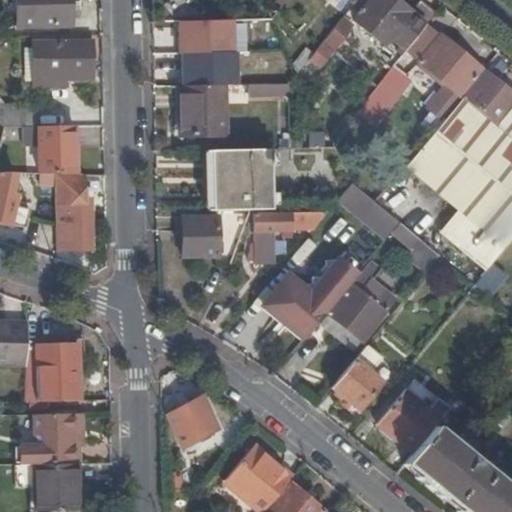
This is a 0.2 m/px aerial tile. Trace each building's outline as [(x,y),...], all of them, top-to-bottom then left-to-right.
[(70,0),(27,0),(28,28),(71,27),(70,0)] [(426,25),(435,14),(420,3),(412,13),(395,0),(373,0),(355,23),(386,47),(392,40),(406,51),(426,25)] [(352,25),(344,19),(331,34),(341,42),(348,32),(347,31),(352,25)] [(201,23),(167,24),(168,42),(182,42),(182,48),(201,47),(201,23)] [(441,38),(426,25),(406,51),(405,53),(419,65),(441,38)] [(331,34),(324,43),(334,51),(341,42),(331,34)] [(462,100),(483,73),(441,38),(419,65),(448,88),(430,110),(443,122),(462,100)] [(92,43),(31,43),(32,87),(62,86),(61,79),(92,79),(92,43)] [(306,47),(292,62),(298,75),(315,55),(306,47)] [(232,56),(179,55),(179,81),(232,82),(232,56)] [(376,91),(385,98),(409,70),(398,61),(376,91)] [(405,168),(448,204),(471,176),(507,130),(511,124),(511,96),(483,73),(462,100),(443,122),(429,139),(405,168)] [(221,136),(221,87),(180,88),(181,136),(221,136)] [(267,99),(267,87),(263,87),(246,88),(247,99),(267,99)] [(376,91),(369,99),(378,107),(385,98),(376,91)] [(448,204),(505,251),(510,245),(511,242),(511,164),(503,157),(511,145),(511,124),(507,130),(471,176),(448,204)] [(75,176),(74,128),(22,129),(22,145),(38,145),(38,175),(55,175),(75,176)] [(511,145),(503,157),(511,164),(511,145)] [(270,211),(269,151),(208,152),(210,212),(250,212),(270,211)] [(11,195),(15,174),(0,174),(0,224),(10,227),(10,226),(27,230),(31,212),(14,207),(17,197),(11,195)] [(76,176),(75,176),(55,175),(57,252),(92,251),(91,201),(76,201),(76,176)] [(400,224),(351,184),(339,200),(386,240),(393,232),(400,224)] [(313,231),(318,225),(323,214),(292,214),(292,216),(255,216),(254,244),(253,244),(250,244),(250,263),(275,262),(275,232),(313,231)] [(217,258),(217,218),(182,218),(182,258),(217,258)] [(414,249),(421,241),(419,240),(400,224),(393,232),(414,249)] [(358,229),(344,244),(362,259),(375,244),(358,229)] [(428,273),(441,258),(421,241),(414,249),(408,257),(428,273)] [(265,308),(303,341),(355,278),(338,264),(308,300),(287,282),(265,308)] [(341,299),(375,327),(395,304),(369,282),(379,271),(370,264),(341,299)] [(473,285),(490,296),(501,280),(484,269),(473,285)] [(363,343),(375,327),(341,299),(328,314),(363,343)] [(354,353),(363,343),(328,314),(320,324),(354,353)] [(0,365),(26,367),(27,347),(27,324),(0,323),(0,365)] [(25,403),(79,402),(78,346),(27,347),(26,367),(25,403)] [(367,346),(331,389),(345,400),(351,405),(359,411),(383,383),(371,374),(383,359),(367,346)] [(435,429),(440,422),(404,393),(378,426),(413,455),(435,429)] [(203,397),(167,417),(167,457),(220,428),(203,397)] [(351,405),(345,400),(341,405),(347,410),(351,405)] [(83,462),(82,413),(29,414),(29,442),(13,442),(13,463),(83,462)] [(511,511),(511,490),(435,429),(413,455),(404,467),(460,511),(511,511)] [(226,487),(255,511),(264,511),(289,483),(254,454),(226,487)] [(34,465),(15,466),(16,489),(35,489),(35,511),(68,511),(79,511),(77,465),(34,465)] [(324,511),(292,485),(271,509),(274,511),(324,511)]
